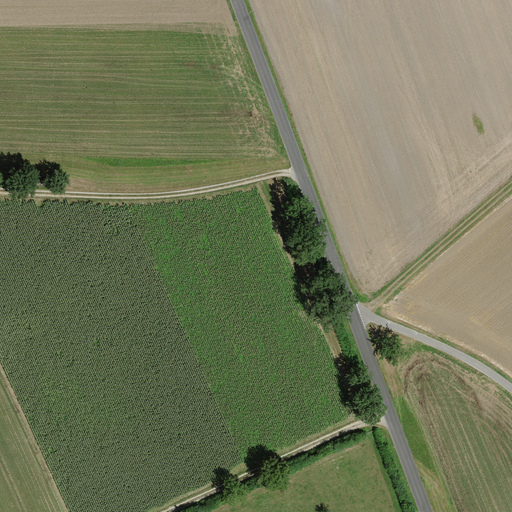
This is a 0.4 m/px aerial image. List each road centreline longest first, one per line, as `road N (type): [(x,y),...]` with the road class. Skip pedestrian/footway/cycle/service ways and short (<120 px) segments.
road 1 (tertiary): [(235,0),(353,314)]
road 2 (track): [(0,187),(41,185),(102,198),(249,181),(298,166)]
road 3 (track): [(180,511),(391,413)]
road 4 (tertiary): [(353,314),(426,511)]
road 5 (unclassified): [(511,391),(438,345),(353,314)]
